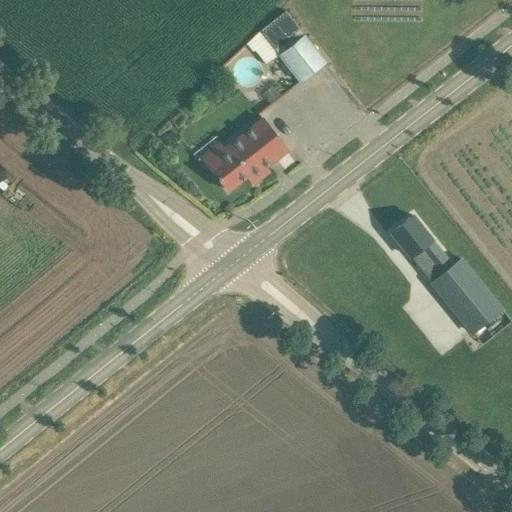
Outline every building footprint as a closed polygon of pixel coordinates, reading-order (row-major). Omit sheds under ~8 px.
[(261,30),(301,81),(326,61),(286,10),(261,30)] [(228,152),(210,166),(228,190),(250,173),(252,176),(287,149),(263,118),(225,148),(228,152)] [(412,214),(391,232),(411,256),(431,281),(452,264),(432,239),(412,214)] [(431,281),(429,283),(472,335),(505,308),(462,256),(452,264),(431,281)] [(446,378),(457,391),(480,371),(468,358),(446,378)]
